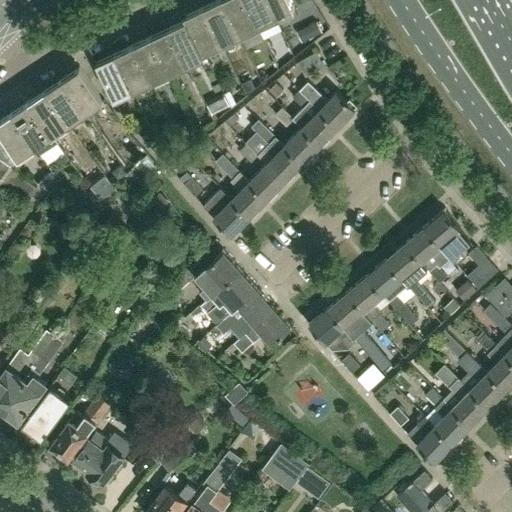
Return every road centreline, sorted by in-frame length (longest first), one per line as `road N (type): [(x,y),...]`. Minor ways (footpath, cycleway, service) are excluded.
road 1 (residential): [(0,25),(37,70),(171,0)]
road 2 (residential): [(271,267),(420,141)]
road 3 (primary): [(400,0),(511,158)]
road 4 (residential): [(420,141),(331,0)]
road 5 (residential): [(511,240),(420,141)]
